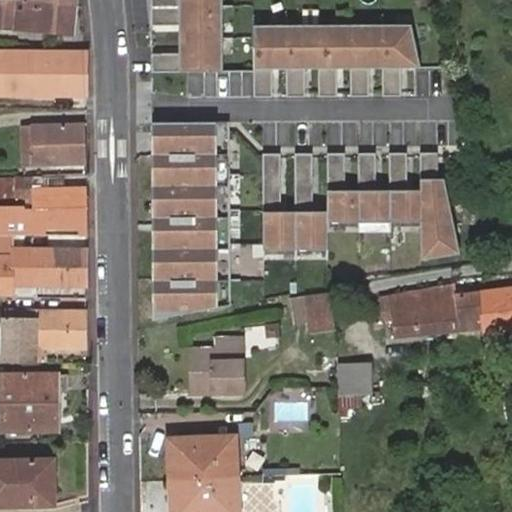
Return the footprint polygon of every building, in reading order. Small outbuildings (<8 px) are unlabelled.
[(1,3),(1,14),(15,14),(16,4),(1,3)] [(75,38),(78,7),(16,4),(15,14),(14,33),(75,38)] [(224,38),(224,6),(152,7),(152,25),(180,25),(180,39),(224,38)] [(384,24),(351,25),(352,68),(352,96),(371,96),(371,68),(384,68),(384,24)] [(412,24),(384,24),(384,68),(384,96),(403,96),(403,68),(422,68),(412,24)] [(273,97),(273,69),(287,69),(287,25),(254,25),(254,97),(273,97)] [(319,25),(287,25),(287,69),(288,97),(306,96),(306,69),(320,69),(319,25)] [(351,25),(319,25),(320,69),(320,96),(338,96),(338,68),(352,68),(351,25)] [(224,71),(224,38),(180,39),(180,53),(152,53),(152,72),(224,71)] [(0,96),(86,95),(86,66),(85,52),(0,55),(0,96)] [(230,122),(152,123),(153,136),(160,136),(160,145),(153,158),(154,319),(231,304),(230,122)] [(15,127),(15,163),(32,163),(82,163),(82,126),(15,127)] [(347,153),(330,153),(330,211),(330,233),(360,232),(360,190),(347,191),(347,153)] [(378,153),(360,153),(360,190),(360,232),(391,232),(391,190),(378,190),(378,153)] [(409,153),(391,153),(391,190),(391,232),(423,232),(422,190),(409,190),(409,153)] [(440,153),(422,153),(422,190),(423,232),(423,260),(462,253),(446,179),(440,179),(440,153)] [(282,154),(264,154),(264,259),(297,259),(296,211),(282,211),(282,154)] [(314,154),(296,154),(296,211),(297,259),(330,259),(330,233),(330,211),(314,211),(314,154)] [(32,177),(33,188),(60,188),(60,176),(32,177)] [(14,188),(14,177),(0,177),(0,207),(14,208),(14,237),(36,236),(36,228),(47,228),(47,237),(78,236),(78,228),(84,228),(83,187),(60,188),(33,188),(14,188)] [(32,177),(14,177),(14,188),(33,188),(32,177)] [(12,250),(12,237),(0,236),(0,298),(36,298),(36,287),(85,286),(85,249),(12,250)] [(313,329),(337,327),(333,290),(295,294),(297,320),(312,318),(313,329)] [(454,290),(433,292),(436,334),(481,329),(480,317),(488,315),(484,294),(455,297),(454,290)] [(436,334),(433,292),(383,298),(384,307),(392,306),(394,320),(396,339),(436,334)] [(392,306),(384,307),(384,321),(394,320),(392,306)] [(4,321),(4,364),(16,364),(42,364),(42,347),(86,347),(87,312),(38,312),(38,321),(4,321)] [(4,312),(4,321),(38,321),(38,312),(4,312)] [(276,341),(276,328),(265,328),(265,341),(276,341)] [(218,340),(219,349),(241,347),(241,339),(218,340)] [(241,347),(219,349),(190,350),(191,393),(244,390),(241,347)] [(338,394),(359,393),(368,393),(368,363),(338,364),(338,383),(338,394)] [(47,414),(58,414),(58,391),(67,391),(67,375),(0,375),(0,430),(48,430),(47,414)] [(314,386),(278,385),(276,419),(312,420),(314,386)] [(338,394),(339,413),(359,412),(359,393),(338,394)] [(58,430),(58,414),(47,414),(48,430),(58,430)] [(167,480),(235,476),(234,438),(167,439),(167,480)] [(0,506),(53,506),(53,461),(0,461),(0,506)] [(234,511),(235,476),(167,480),(169,511),(234,511)]
